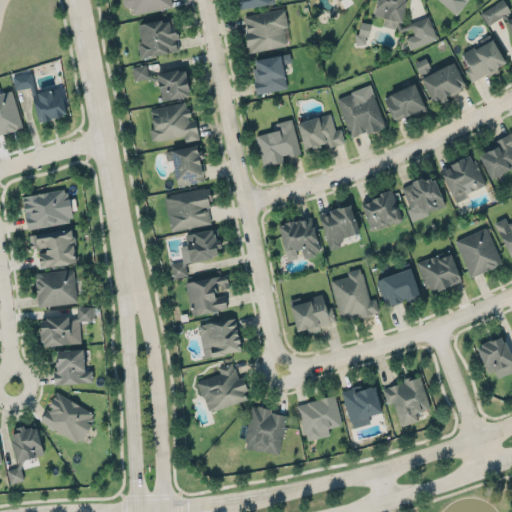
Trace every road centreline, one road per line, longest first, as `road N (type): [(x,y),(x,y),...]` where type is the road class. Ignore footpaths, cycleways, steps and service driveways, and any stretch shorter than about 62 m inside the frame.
road 1 (tertiary): [(511,423),(380,471),(138,510)]
road 2 (residential): [(193,0),(276,372)]
road 3 (residential): [(511,94),(359,164),(239,205)]
road 4 (tertiary): [(130,265),(73,0)]
road 5 (tertiary): [(168,511),(152,330),(130,265)]
road 6 (residential): [(276,372),(432,328),(511,292)]
road 7 (tertiary): [(130,265),(138,511)]
road 8 (tertiary): [(349,511),(511,458)]
road 9 (residential): [(432,328),(490,467)]
road 10 (residential): [(0,388),(15,386),(0,253)]
